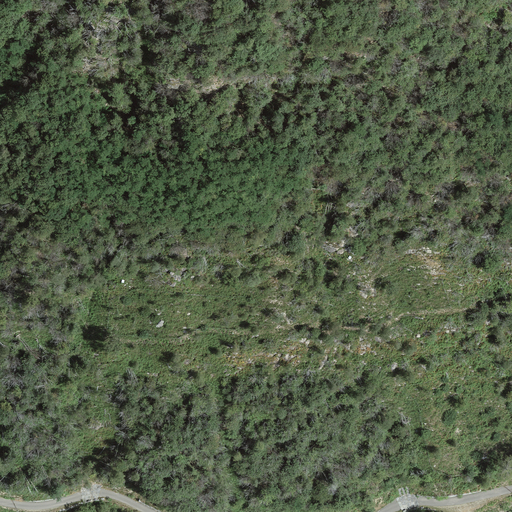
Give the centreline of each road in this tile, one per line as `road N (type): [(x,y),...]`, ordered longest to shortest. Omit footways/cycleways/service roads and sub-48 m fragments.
road 1 (unclassified): [(0,501),(36,506),(102,493),(148,511)]
road 2 (unclassified): [(385,511),(511,489)]
